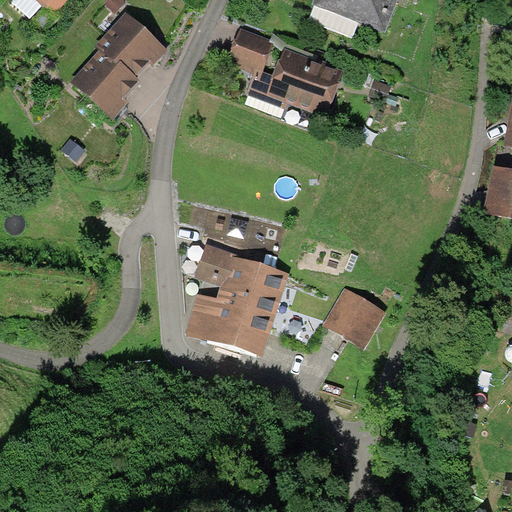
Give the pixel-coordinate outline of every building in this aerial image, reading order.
[(32,0),(44,10),(47,7),(52,0),(32,0)] [(52,0),(47,7),(56,15),(69,0),(52,0)] [(123,0),(108,0),(105,4),(117,14),(126,2),(123,0)] [(315,0),(314,5),(385,34),(399,0),(315,0)] [(126,13),(96,46),(101,50),(71,84),(113,122),(130,104),(125,99),(140,82),(136,79),(149,64),(153,67),(168,51),(126,13)] [(275,42),(241,30),(227,64),(255,75),(256,71),(262,73),(275,42)] [(327,119),(345,74),(325,66),(284,49),(273,77),(262,73),(256,71),(255,75),(246,95),(260,101),(287,111),(290,105),(327,119)] [(511,172),(495,168),(483,215),(511,222),(511,172)] [(200,295),(187,337),(263,360),(289,274),(240,259),(241,257),(230,254),(206,246),(196,281),(222,289),(218,300),(200,295)] [(346,290),(324,327),(364,350),(386,313),(346,290)]
